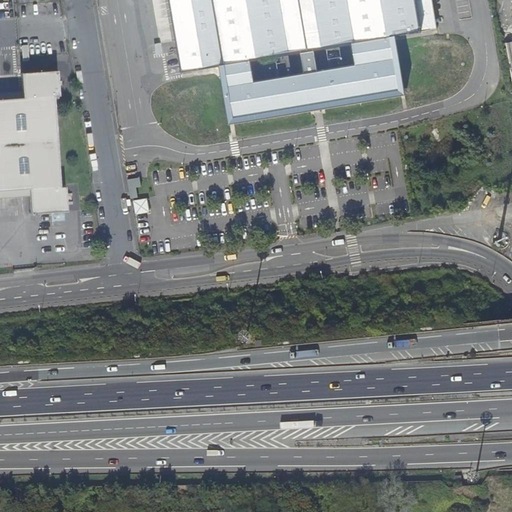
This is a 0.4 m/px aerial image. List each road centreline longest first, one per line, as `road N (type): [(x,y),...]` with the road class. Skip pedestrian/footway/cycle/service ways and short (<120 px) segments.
road 1 (motorway): [(511,337),(0,378)]
road 2 (motorway): [(0,433),(511,407)]
road 3 (motorway): [(511,376),(0,402)]
road 4 (motorway): [(0,460),(511,451)]
road 5 (tertiary): [(455,249),(412,238),(351,239),(185,264),(151,279)]
road 6 (tertiary): [(151,279),(455,249)]
road 7 (residential): [(125,280),(76,0)]
road 8 (tertiary): [(125,280),(0,292)]
